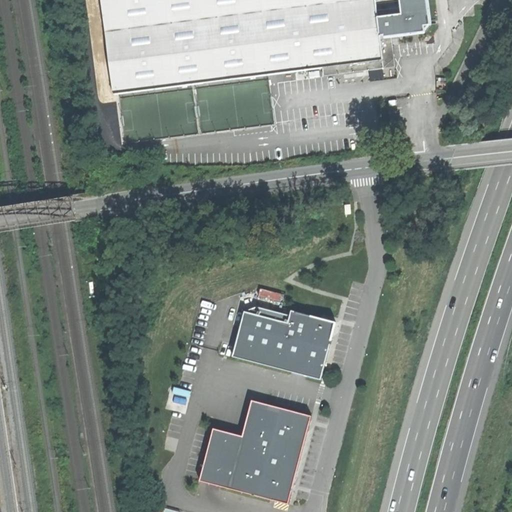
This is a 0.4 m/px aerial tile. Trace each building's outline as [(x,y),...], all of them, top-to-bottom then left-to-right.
[(323,70),(383,63),(380,38),(378,20),(375,0),(101,0),(113,96),(120,95),(194,86),(271,77),(301,73),(323,70)] [(399,0),(402,17),(378,20),(380,38),(392,37),(425,33),(429,27),(425,0),(399,0)] [(392,37),(380,38),(383,63),(323,70),(324,79),(396,70),(392,37)] [(245,313),(234,357),(324,380),(338,324),(294,313),(291,324),(245,313)] [(214,430),(201,480),(289,502),(311,416),(252,401),(243,437),(214,430)]
